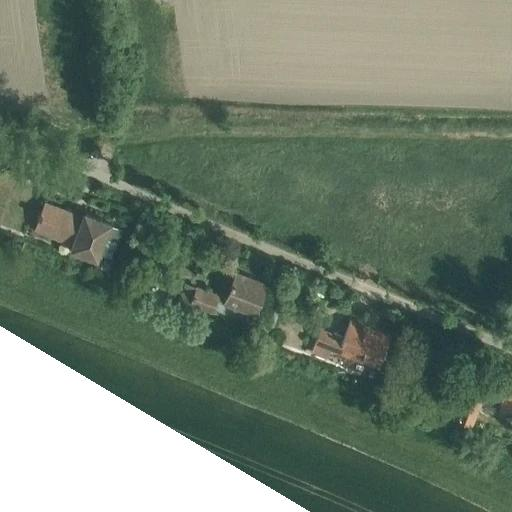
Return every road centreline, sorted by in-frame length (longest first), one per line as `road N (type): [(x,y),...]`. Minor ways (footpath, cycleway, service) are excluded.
road 1 (unclassified): [(511,351),(0,134)]
road 2 (track): [(79,169),(119,146),(177,135),(511,139)]
